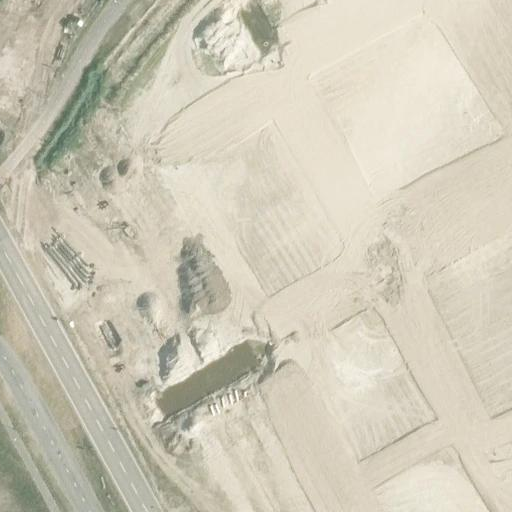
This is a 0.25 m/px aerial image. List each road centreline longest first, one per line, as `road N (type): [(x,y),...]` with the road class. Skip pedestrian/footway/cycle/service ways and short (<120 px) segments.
road 1 (residential): [(385,284),(161,404)]
road 2 (residential): [(50,199),(274,79)]
road 3 (residential): [(385,284),(274,79)]
road 4 (residential): [(505,446),(473,454),(385,284)]
road 5 (unclassified): [(0,354),(87,511)]
road 6 (residential): [(274,79),(422,0)]
road 7 (residential): [(511,216),(385,284)]
